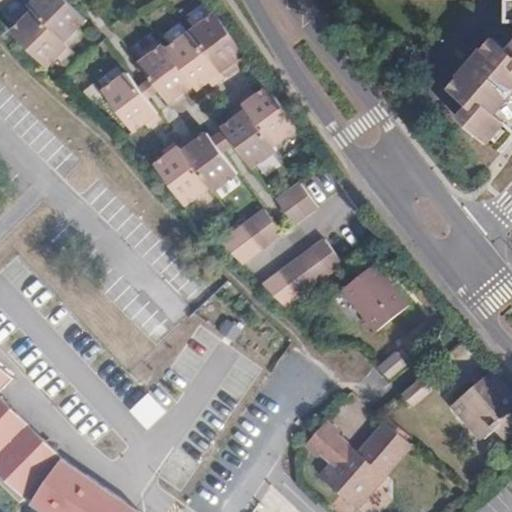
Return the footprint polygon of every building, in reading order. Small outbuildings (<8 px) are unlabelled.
[(65,42),(76,31),(87,20),(66,0),(39,0),(31,8),(35,11),(65,42)] [(511,0),(508,0),(508,20),(511,19),(511,44),(510,48),(495,35),(450,85),(470,102),(460,114),(488,138),(504,120),(511,127),(511,0)] [(47,67),(59,56),(69,45),(65,42),(35,11),(13,33),(47,67)] [(223,71),(235,62),(248,53),(219,13),(193,32),(223,71)] [(65,42),(69,45),(80,35),(76,31),(65,42)] [(210,81),(223,71),(193,32),(168,50),(192,81),(195,85),(207,77),(210,81)] [(180,90),(192,81),(168,50),(164,44),(140,62),(152,79),(161,91),(167,99),(171,103),(183,94),(180,90)] [(69,45),(59,56),(62,60),(73,49),(69,45)] [(238,66),(235,62),(223,71),(226,76),(238,66)] [(106,92),(135,131),(146,122),(159,113),(149,100),(140,87),(130,74),(106,92)] [(152,79),(140,87),(149,100),(161,91),(152,79)] [(247,110),(275,147),(300,128),(299,125),(270,86),(257,96),(244,105),(247,110)] [(241,101),(244,105),(257,96),(253,92),(241,101)] [(232,115),(235,119),(247,110),(244,105),(232,115)] [(237,146),(254,170),(279,152),(275,147),(247,110),(235,119),(223,128),(228,135),(237,146)] [(159,113),(146,122),(150,127),(162,117),(159,113)] [(212,189),(215,194),(240,175),(225,155),(216,143),(208,133),(196,142),(184,151),(212,189)] [(225,155),(237,146),(228,135),(216,143),(225,155)] [(193,138),(180,147),(184,151),(196,142),(193,138)] [(165,152),(168,156),(180,147),(177,142),(165,152)] [(168,156),(157,165),(188,207),(212,189),(184,151),(180,147),(168,156)] [(301,183),(289,192),(307,216),(319,207),(301,183)] [(289,192),(277,201),(295,225),(307,216),(289,192)] [(266,210),(254,218),(272,243),(283,234),(266,210)] [(254,218),(242,227),(260,251),(272,243),(254,218)] [(241,228),(222,243),(243,264),(260,251),(242,227),(241,228)] [(332,272),(344,263),(326,239),(314,248),(332,272)] [(320,281),(332,272),(314,248),(303,257),(320,281)] [(291,265),(309,290),(320,281),(303,257),(291,265)] [(280,274),(298,298),(309,290),(291,265),(280,274)] [(378,333),(409,309),(394,289),(392,292),(373,268),(344,291),(378,333)] [(264,285),(286,307),(298,298),(280,274),(264,285)] [(390,379),(407,365),(399,355),(380,370),(390,379)] [(0,392),(13,378),(0,367),(0,392)] [(510,434),(511,432),(511,393),(503,384),(501,385),(490,373),(454,405),(466,419),(468,418),(481,434),(492,425),(494,427),(499,423),(510,434)] [(426,375),(403,395),(412,406),(435,386),(426,375)] [(0,397),(0,451),(27,424),(0,397)] [(327,421),(306,445),(318,456),(320,453),(339,432),(327,421)] [(343,451),(332,464),(321,477),(359,508),(413,445),(385,421),(358,454),(354,451),(349,456),(343,451)] [(504,439),(510,434),(499,423),(494,427),(504,439)] [(64,460),(27,424),(0,451),(0,475),(30,505),(64,460)] [(339,432),(320,453),(332,464),(343,451),(348,446),(339,432)] [(349,456),(354,451),(348,446),(343,451),(349,456)] [(139,511),(64,460),(30,505),(40,511),(139,511)]
